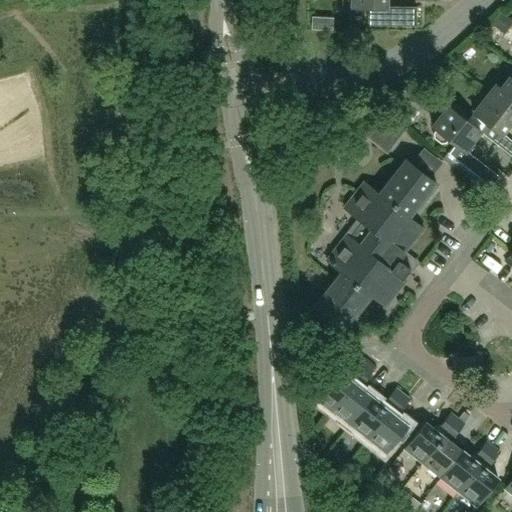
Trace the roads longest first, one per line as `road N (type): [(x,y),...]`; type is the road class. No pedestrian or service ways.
road 1 (unclassified): [(278,440),(237,94)]
road 2 (residential): [(474,3),(408,54),(356,74),(237,94)]
road 3 (residential): [(511,429),(411,351),(411,331),(451,268)]
